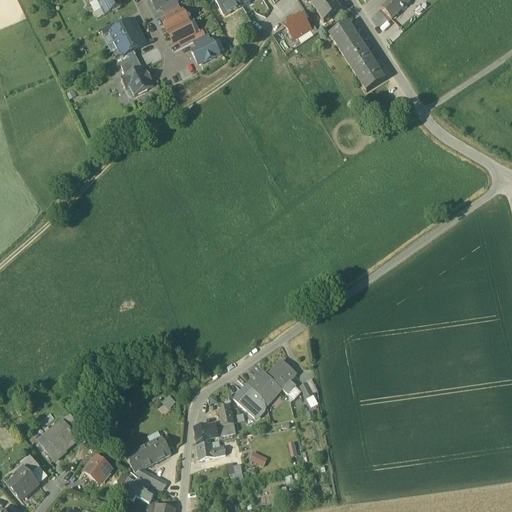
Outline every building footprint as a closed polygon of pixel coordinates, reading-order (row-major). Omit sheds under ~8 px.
[(100,0),(97,2),(101,11),(104,17),(104,18),(122,9),(117,0),(100,0)] [(175,0),(151,0),(150,1),(156,13),(161,11),(176,4),(177,3),(175,0)] [(224,19),(240,9),(234,0),(222,0),(215,4),(224,19)] [(234,0),(240,9),(249,4),(248,2),(250,0),(234,0)] [(308,0),(324,24),(341,13),(332,0),(308,0)] [(391,0),(380,10),(391,22),(406,8),(398,0),(391,0)] [(95,14),(101,11),(97,2),(91,5),(90,5),(95,14)] [(161,11),(164,16),(179,9),(176,4),(161,11)] [(181,14),(179,9),(164,16),(167,22),(181,14)] [(101,11),(95,14),(98,20),(104,17),(101,11)] [(162,24),(168,37),(188,26),(182,14),(181,14),(167,22),(162,24)] [(294,42),(297,39),(309,32),(310,32),(304,23),(300,16),(295,19),(294,18),(288,22),(289,23),(284,26),(289,34),(288,37),(290,39),(293,40),(294,42)] [(309,32),(313,38),(318,34),(309,19),(304,23),(310,32),(309,32)] [(188,26),(194,38),(200,35),(194,23),(188,26)] [(122,58),(123,60),(132,55),(145,49),(133,24),(116,32),(110,35),(111,36),(119,52),(122,58)] [(329,36),(367,94),(385,83),(348,24),(329,36)] [(194,38),(188,26),(168,37),(174,49),(179,47),(194,39),(195,39),(194,38)] [(102,32),(105,39),(111,36),(110,35),(116,32),(113,27),(102,32)] [(313,38),(309,32),(297,39),(301,46),(313,38)] [(110,56),(119,52),(111,36),(105,39),(102,40),(110,56)] [(208,39),(196,45),(194,39),(179,47),(182,52),(193,46),(197,53),(211,45),(208,39)] [(213,46),(219,58),(224,55),(219,43),(213,46)] [(198,67),(201,68),(219,59),(219,58),(213,46),(212,45),(211,45),(197,53),(192,55),(198,67)] [(120,68),(135,60),(132,55),(123,60),(122,58),(116,61),(119,68),(120,68)] [(136,60),(135,60),(120,68),(126,80),(142,72),(136,60)] [(130,90),(135,101),(153,92),(151,86),(152,85),(148,76),(146,77),(143,71),(142,72),(126,80),(120,82),(125,93),(130,90)] [(128,104),(135,101),(130,90),(125,93),(123,94),(128,104)] [(360,109),(362,113),(371,107),(369,104),(360,109)] [(281,363),(268,378),(281,391),(289,382),(295,376),(281,363)] [(266,408),(281,391),(268,378),(264,375),(259,381),(256,378),(248,387),(264,401),(266,408)] [(306,383),(306,385),(312,396),(317,393),(311,380),(306,383)] [(296,388),(289,382),(281,391),(288,396),(295,388),(296,388)] [(313,397),(312,396),(306,385),(300,388),(306,401),(313,397)] [(266,408),(264,401),(248,387),(248,386),(233,402),(254,420),(266,408)] [(295,388),(288,396),(290,406),(301,394),(295,388)] [(176,404),(169,397),(161,405),(168,412),(176,404)] [(313,397),(306,401),(311,409),(317,406),(313,397)] [(221,426),(224,436),(235,434),(229,408),(218,410),(221,426)] [(312,413),(306,415),(307,422),(314,421),(312,413)] [(243,416),(236,417),(238,425),(244,423),(243,416)] [(62,425),(75,441),(84,434),(71,418),(62,425)] [(39,444),(52,460),(60,454),(61,455),(77,443),(75,441),(62,425),(39,444)] [(214,427),(216,440),(235,436),(235,434),(224,436),(221,426),(214,427)] [(194,431),(197,448),(210,446),(209,441),(216,440),(214,427),(194,431)] [(150,446),(161,441),(157,434),(147,440),(150,446)] [(132,472),(134,475),(141,471),(169,457),(161,441),(150,446),(126,459),(133,471),(132,472)] [(211,446),(214,460),(225,457),(223,449),(219,450),(217,444),(211,446)] [(294,444),(288,446),(291,459),(297,458),(294,444)] [(199,463),(214,460),(211,446),(210,446),(197,448),(199,463)] [(267,460),(253,454),(249,462),(263,469),(267,460)] [(24,472),(30,478),(39,470),(30,459),(20,468),(23,472),(24,472)] [(85,475),(99,487),(111,473),(97,461),(93,466),(92,465),(88,470),(88,471),(85,475)] [(240,467),(233,469),(235,476),(237,484),(244,482),(240,467)] [(47,480),(39,470),(30,478),(38,488),(47,480)] [(155,493),(159,496),(165,485),(141,471),(134,475),(133,477),(138,480),(149,489),(155,493)] [(8,489),(21,504),(38,488),(30,478),(24,472),(23,472),(17,478),(18,480),(8,489)] [(114,493),(121,496),(128,482),(130,478),(123,475),(114,493)] [(6,487),(8,489),(18,480),(17,478),(6,487)] [(149,489),(138,480),(134,485),(148,492),(149,489)] [(133,493),(151,503),(151,502),(155,495),(148,492),(134,485),(128,482),(121,496),(121,497),(126,499),(129,501),(133,493)] [(129,501),(126,499),(126,501),(134,506),(136,501),(148,508),(151,503),(133,493),(129,501)] [(147,511),(156,511),(157,508),(158,506),(151,502),(151,503),(148,508),(147,511)]
